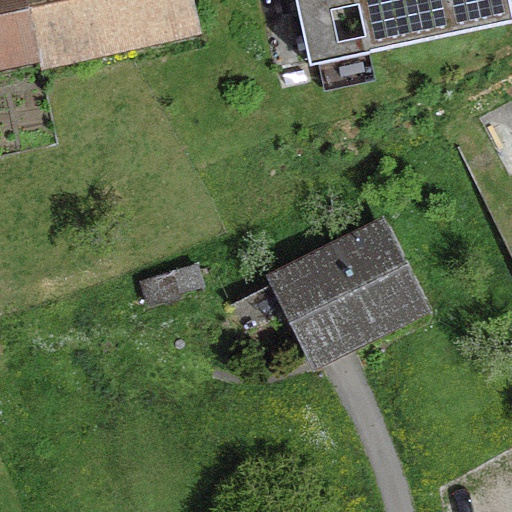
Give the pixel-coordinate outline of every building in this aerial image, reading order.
[(0,0),(0,61),(34,54),(32,47),(189,12),(185,0),(0,0)] [(325,89),(422,65),(405,0),(366,0),(307,15),(325,89)] [(405,0),(422,65),(511,42),(511,15),(508,0),(405,0)] [(338,330),(345,343),(417,307),(378,230),(272,283),(304,347),(338,330)] [(199,287),(192,266),(168,274),(174,295),(199,287)]
